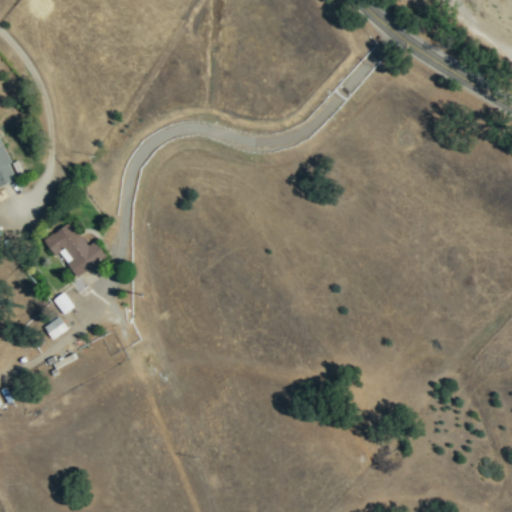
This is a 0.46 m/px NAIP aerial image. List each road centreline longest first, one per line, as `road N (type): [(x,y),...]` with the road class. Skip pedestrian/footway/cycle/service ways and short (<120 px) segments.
road 1 (residential): [(392,35),(288,139),(254,144),(179,130),(148,143),(124,186),(113,276),(84,317)]
road 2 (primary): [(511,108),(403,44),(354,0)]
